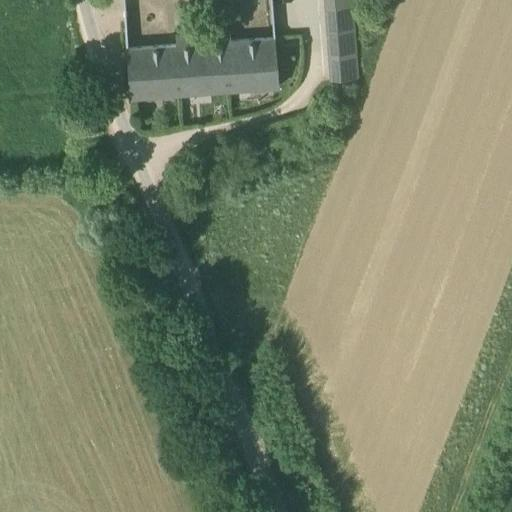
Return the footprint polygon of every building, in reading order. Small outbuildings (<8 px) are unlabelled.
[(354,30),(353,18),(348,18),(328,20),(329,31),(348,30),(354,30)] [(355,41),(354,30),(348,30),(329,31),(330,43),(355,41)] [(231,40),(231,39),(230,31),(221,32),(222,41),(226,90),(278,86),(275,37),(274,37),(273,37),(231,40)] [(222,41),(216,41),(215,32),(176,35),(175,35),(176,44),(174,44),(178,93),(226,90),(222,41)] [(165,94),(178,93),(174,44),(128,47),(126,48),(129,90),(129,97),(165,94)] [(358,78),(357,66),(332,68),(333,80),(352,78),(358,78)]
